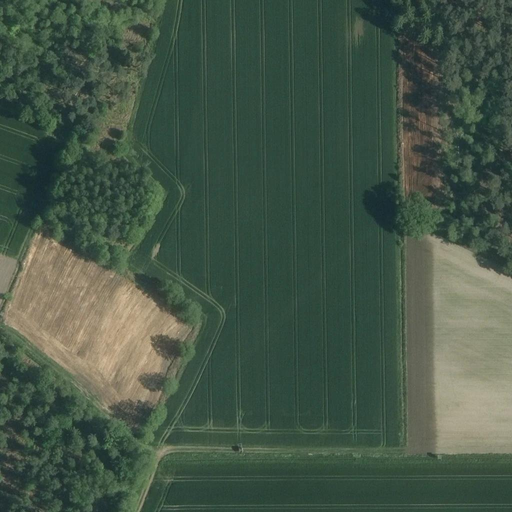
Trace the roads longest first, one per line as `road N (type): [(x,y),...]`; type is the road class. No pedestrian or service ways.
road 1 (track): [(131,511),(155,455),(167,450),(405,452)]
road 2 (track): [(155,455),(137,452),(0,327)]
